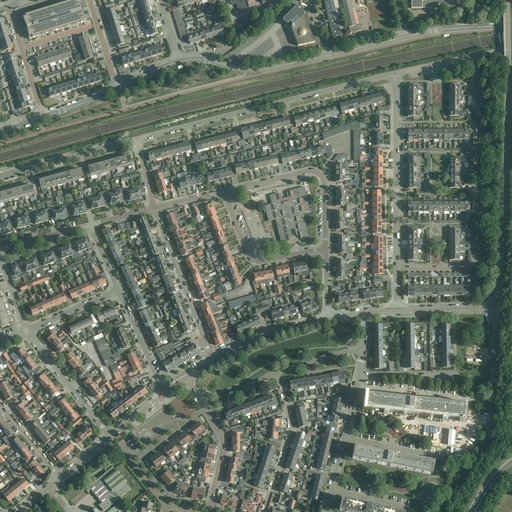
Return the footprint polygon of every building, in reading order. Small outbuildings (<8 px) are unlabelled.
[(24,18),(23,18),(25,25),(26,25),(27,30),(29,37),(32,37),(32,39),(58,31),(58,30),(60,30),(84,23),(83,21),(86,20),(84,13),(83,13),(82,8),(80,0),(77,1),(76,0),(74,0),(69,2),(70,3),(64,5),(64,3),(60,5),(60,6),(58,7),(57,5),(53,7),(54,8),(51,9),(51,7),(45,9),(45,11),(43,11),(42,10),(38,11),(39,13),(33,14),(33,13),(25,15),(26,17),(24,18)] [(185,9),(182,0),(178,0),(176,1),(179,8),(180,10),(185,9)] [(190,4),(188,0),(182,0),(185,9),(188,8),(187,5),(190,4)] [(230,0),(232,5),(237,3),(239,11),(249,8),(247,0),(249,0),(250,1),(252,0),(261,0),(263,3),(270,1),(269,0),(230,0)] [(341,36),(339,26),(343,25),(340,10),(336,11),(332,0),(324,2),(333,38),(341,36)] [(341,0),(349,28),(350,34),(362,31),(360,25),(356,26),(349,0),(341,0)] [(411,0),(411,9),(457,7),(456,0),(411,0)] [(108,18),(116,16),(114,10),(107,12),(108,18)] [(298,46),(315,43),(304,14),(293,25),(290,27),(295,32),(293,33),(298,46)] [(216,28),(218,36),(224,34),(223,29),(225,28),(222,19),(217,20),(218,24),(215,25),(215,26),(216,28)] [(154,22),(147,25),(144,26),(145,31),(146,31),(156,28),(154,22)] [(156,28),(146,31),(147,33),(149,33),(150,36),(151,36),(152,38),(158,37),(157,34),(156,28)] [(201,41),(199,34),(198,31),(192,32),(193,33),(196,43),(201,41)] [(196,43),(193,33),(187,35),(188,37),(190,45),(196,43)] [(80,45),(91,41),(91,40),(92,39),(92,37),(89,38),(89,36),(79,39),(80,45)] [(3,45),(10,43),(8,37),(0,39),(0,43),(1,46),(3,45)] [(124,41),(123,38),(116,40),(117,46),(121,45),(121,48),(128,46),(127,40),(124,41)] [(82,50),(92,47),(91,45),(94,44),(93,41),(92,42),(91,41),(80,45),(82,50)] [(10,43),(3,45),(5,51),(11,49),(10,43)] [(158,55),(155,48),(154,45),(149,47),(150,50),(152,57),(158,55)] [(71,59),(74,59),(73,56),(72,57),(71,54),(72,54),(70,47),(66,48),(66,46),(63,47),(64,48),(63,48),(66,59),(71,58),(71,59)] [(155,48),(158,55),(163,53),(161,46),(155,48)] [(66,59),(63,48),(62,48),(61,47),(59,48),(60,50),(58,51),(61,61),(66,59)] [(84,55),(95,52),(94,51),(96,50),(95,48),(92,49),(92,47),(82,50),(84,55)] [(61,61),(58,51),(55,52),(55,49),(52,50),(53,51),(52,51),(55,62),(61,61)] [(55,62),(52,51),(51,52),(51,51),(48,51),(49,54),(47,54),(50,64),(55,62)] [(84,61),(85,63),(87,62),(86,61),(96,58),(95,56),(97,55),(96,52),(95,53),(95,52),(84,55),(85,60),(84,61)] [(50,64),(47,54),(45,55),(44,53),(41,53),(42,55),(41,55),(45,66),(50,64)] [(45,66),(41,55),(40,55),(40,54),(37,55),(38,57),(36,58),(34,58),(36,65),(38,64),(39,67),(37,68),(38,70),(41,69),(40,67),(45,66)] [(124,58),(121,59),(123,66),(129,64),(127,57),(126,54),(124,55),(124,56),(124,58)] [(8,64),(15,62),(14,56),(7,58),(6,55),(0,56),(0,66),(3,65),(2,64),(1,64),(1,62),(0,61),(0,60),(1,60),(1,59),(4,58),(5,61),(7,60),(8,64)] [(94,76),(96,83),(102,81),(100,74),(99,71),(95,72),(96,75),(94,76)] [(56,95),(54,88),(48,90),(50,97),(56,95)] [(384,108),(381,109),(380,105),(381,105),(380,103),(383,102),(381,94),(375,95),(377,104),(379,112),(385,111),(384,108)] [(377,104),(375,95),(369,97),(371,105),(372,108),(374,107),(374,105),(377,104)] [(28,101),(21,103),(22,109),(30,107),(28,101)] [(329,109),(331,117),(332,121),(335,120),(334,116),(337,116),(335,108),(329,109)] [(319,120),(317,112),(311,114),(313,122),(314,124),(315,128),(317,128),(316,121),(319,120)] [(369,124),(382,124),(382,117),(381,114),(375,115),(375,117),(375,121),(372,121),(369,121),(369,124)] [(284,129),(285,134),(288,133),(286,127),(290,126),(288,118),(282,119),(284,127),(284,129)] [(353,131),(360,131),(360,120),(352,123),(354,127),(351,130),(353,131)] [(380,130),(382,130),(382,124),(369,124),(365,124),(365,126),(372,126),(372,127),(375,127),(375,130),(374,130),(374,132),(380,132),(380,130)] [(249,136),(247,128),(241,130),(243,138),(249,136)] [(369,140),(372,140),(382,140),(382,134),(380,134),(380,132),(374,132),(374,134),(372,134),(372,138),(369,138),(369,140)] [(230,135),(233,145),(234,149),(236,149),(235,144),(234,142),(238,141),(236,133),(230,135)] [(233,145),(230,135),(224,136),(226,144),(227,147),(233,145)] [(372,140),(369,140),(369,142),(372,142),(372,143),(372,146),(372,149),(374,149),(380,149),(380,146),(382,146),(382,140),(372,140)] [(203,150),(201,142),(195,144),(197,151),(203,150)] [(189,143),(183,145),(185,152),(191,151),(189,143)] [(316,148),(318,156),(324,155),(322,147),(324,146),(324,143),(321,144),(319,144),(319,147),(316,148)] [(270,157),(272,165),(278,164),(277,161),(279,160),(277,149),(276,149),(275,145),(273,146),(273,147),(273,148),(273,150),(274,150),(275,153),(272,154),(273,157),(270,157)] [(300,160),(298,152),(298,149),(294,150),(293,147),(291,147),(292,152),(292,154),(294,162),(300,160)] [(280,157),(279,148),(277,149),(279,160),(280,162),(282,161),(282,164),(283,164),(283,165),(286,164),(288,163),(287,155),(286,152),(283,153),(284,156),(280,157)] [(150,161),(156,160),(154,152),(148,153),(150,161)] [(407,158),(407,163),(420,163),(420,161),(418,161),(418,158),(418,154),(408,154),(408,158),(407,158)] [(243,172),(248,171),(246,163),(246,160),(242,161),(241,157),(239,158),(240,162),(241,165),(243,172)] [(252,170),(254,170),(252,162),(252,159),(250,159),(246,160),(246,163),(248,171),(249,171),(249,172),(252,171),(252,170)] [(344,170),(344,165),(350,165),(350,161),(344,161),(344,164),(335,164),(335,167),(334,167),(333,168),(333,170),(334,170),(335,170),(344,170)] [(218,169),(218,171),(220,179),(226,178),(222,163),(221,164),(221,168),(218,169)] [(222,163),(226,178),(232,176),(230,169),(228,169),(228,166),(227,167),(226,166),(225,166),(225,163),(222,163)] [(96,175),(94,166),(88,168),(89,169),(85,170),(88,177),(96,175)] [(212,173),(214,181),(220,179),(218,171),(218,169),(212,170),(212,173)] [(192,186),(191,178),(188,179),(187,172),(183,173),(187,188),(187,187),(192,186)] [(174,177),(176,183),(178,189),(180,188),(180,189),(184,188),(187,188),(183,173),(180,174),(177,175),(179,180),(175,180),(175,177),(174,177)] [(154,176),(156,182),(164,180),(170,178),(170,176),(167,177),(166,177),(163,177),(162,174),(154,176)] [(27,186),(29,196),(34,194),(34,196),(38,195),(35,184),(32,185),(27,186)] [(165,186),(157,188),(159,194),(174,190),(172,184),(168,185),(169,188),(166,189),(165,186)] [(137,189),(133,190),(136,200),(142,198),(141,193),(144,192),(142,185),(136,186),(137,189)] [(310,212),(308,203),(310,202),(309,197),(307,198),(304,187),(289,191),(289,192),(287,193),(288,198),(282,199),(281,194),(278,195),(278,194),(270,196),(272,205),(265,206),(265,208),(263,208),(264,213),(266,213),(268,222),(275,220),(281,244),(289,242),(288,238),(291,238),(290,230),(294,229),(297,236),(300,235),(301,239),(309,237),(303,213),(310,212)] [(125,197),(122,188),(117,189),(118,192),(114,193),(116,203),(123,201),(122,196),(124,195),(125,197)] [(136,200),(133,190),(129,192),(128,189),(123,190),(123,188),(122,188),(125,197),(128,196),(129,202),(136,200)] [(110,205),(116,203),(114,193),(110,195),(109,192),(104,193),(106,200),(109,199),(110,205)] [(103,201),(106,200),(104,193),(99,194),(99,197),(95,198),(98,208),(104,206),(103,201)] [(98,208),(95,198),(91,199),(90,197),(85,198),(88,207),(87,205),(90,204),(91,210),(98,208)] [(88,207),(85,198),(86,200),(80,201),(81,204),(77,205),(80,215),(86,213),(85,208),(88,207)] [(73,217),(80,215),(77,205),(73,206),(72,203),(67,205),(69,212),(72,211),(73,217)] [(66,213),(69,212),(67,205),(62,206),(63,209),(58,210),(61,220),(67,218),(66,213)] [(205,214),(214,210),(212,205),(205,207),(206,210),(204,211),(205,214)] [(48,209),(50,217),(53,216),(54,221),(61,220),(58,210),(54,211),(54,208),(48,210),(48,209)] [(50,217),(48,209),(43,210),(43,212),(39,213),(42,223),(48,221),(47,216),(50,215),(50,217)] [(336,218),(349,218),(349,214),(351,214),(351,212),(355,212),(355,209),(353,209),(346,209),(346,212),(336,212),(336,218)] [(168,219),(169,222),(175,220),(188,215),(185,210),(183,211),(183,213),(174,217),(173,214),(166,216),(167,217),(166,217),(167,220),(168,219)] [(35,224),(42,223),(39,213),(35,214),(35,212),(32,213),(32,212),(29,213),(31,220),(34,219),(35,224)] [(28,221),(31,220),(29,213),(24,214),(25,217),(21,218),(23,228),(30,226),(28,221)] [(216,216),(209,218),(209,219),(208,219),(209,221),(202,224),(199,226),(200,228),(203,226),(218,221),(216,216)] [(11,219),(13,228),(13,226),(15,225),(17,229),(23,228),(21,218),(14,220),(14,218),(11,219)] [(141,227),(148,224),(145,218),(139,221),(141,227)] [(13,228),(11,219),(6,221),(7,224),(2,225),(5,234),(11,233),(10,228),(13,228)] [(177,226),(183,223),(186,222),(185,220),(179,222),(179,221),(176,222),(175,220),(169,222),(171,228),(177,226)] [(177,226),(171,228),(173,233),(179,231),(194,226),(193,223),(178,229),(177,226)] [(143,232),(150,230),(148,224),(141,227),(143,232)] [(220,226),(213,229),(213,230),(212,230),(213,232),(206,234),(207,237),(222,232),(220,226)] [(419,235),(420,234),(420,231),(419,230),(417,230),(417,226),(411,226),(411,230),(407,230),(407,235),(418,235),(419,235)] [(111,234),(113,233),(116,232),(116,229),(110,231),(109,228),(102,231),(102,232),(101,233),(103,238),(111,234)] [(150,230),(143,232),(143,233),(140,234),(141,237),(137,239),(138,241),(152,236),(150,230)] [(103,238),(106,244),(114,240),(112,236),(118,234),(117,231),(116,232),(113,233),(111,234),(103,238)] [(179,231),(173,233),(175,239),(181,237),(182,237),(187,235),(186,232),(184,233),(183,232),(180,233),(179,231)] [(217,240),(224,237),(224,236),(225,236),(224,234),(223,233),(223,234),(222,232),(207,237),(204,238),(205,241),(216,237),(217,240)] [(338,242),(345,242),(345,239),(347,239),(347,237),(353,237),(353,234),(347,234),(347,236),(345,236),(338,236),(338,242)] [(181,237),(175,239),(177,245),(184,243),(196,238),(195,235),(183,240),(182,237),(181,237)] [(148,244),(155,242),(152,236),(138,241),(136,242),(137,245),(146,241),(148,244)] [(224,237),(217,240),(206,244),(207,246),(217,242),(218,244),(219,244),(219,245),(226,242),(227,241),(226,239),(225,239),(224,237)] [(80,241),(84,250),(88,249),(89,252),(94,250),(92,244),(89,245),(86,238),(80,241)] [(114,240),(106,244),(109,250),(124,242),(123,240),(115,243),(114,240)] [(77,250),(74,251),(77,258),(80,257),(78,253),(84,250),(80,241),(74,243),(77,250)] [(111,255),(119,252),(122,250),(120,247),(125,245),(124,242),(109,250),(111,255)] [(155,242),(148,244),(149,247),(139,250),(140,254),(142,253),(142,254),(157,248),(155,242)] [(69,245),(63,248),(67,257),(71,256),(72,260),(75,259),(77,263),(79,263),(77,258),(74,251),(72,252),(69,245)] [(222,254),(229,252),(227,246),(220,249),(221,250),(220,250),(221,252),(216,253),(216,254),(215,254),(215,255),(211,256),(212,258),(216,257),(222,254)] [(189,247),(180,250),(181,253),(180,254),(181,256),(182,256),(188,254),(187,251),(190,250),(189,247)] [(67,257),(63,248),(58,250),(60,256),(58,257),(57,256),(60,263),(63,262),(62,260),(67,257)] [(159,254),(157,248),(142,254),(143,256),(151,253),(152,256),(159,254)] [(60,263),(57,256),(55,257),(53,252),(46,255),(50,264),(54,262),(55,265),(60,263)] [(114,261),(122,257),(119,252),(111,255),(114,261)] [(224,260),(231,257),(229,252),(222,254),(224,260)] [(42,262),(39,263),(42,270),(47,268),(46,265),(50,264),(46,255),(40,257),(42,262)] [(155,259),(157,263),(151,265),(151,267),(165,262),(162,256),(155,259)] [(124,263),(122,257),(114,261),(116,266),(117,266),(118,266),(124,263)] [(231,257),(224,260),(225,262),(221,264),(222,267),(226,265),(233,262),(233,260),(234,259),(233,257),(232,257),(231,257)] [(337,266),(344,266),(344,263),(346,263),(346,262),(350,262),(350,260),(353,260),(353,257),(345,257),(345,260),(337,260),(337,262),(336,262),(336,266),(337,266)] [(188,266),(194,264),(192,258),(185,260),(186,261),(185,261),(186,264),(187,263),(188,266)] [(35,259),(29,261),(32,271),(36,269),(37,272),(42,270),(39,263),(37,264),(35,259)] [(28,272),(32,271),(29,261),(22,263),(24,268),(22,269),(24,277),(29,275),(28,272)] [(160,271),(167,268),(165,262),(151,267),(148,269),(149,271),(159,267),(160,271)] [(229,270),(235,268),(233,262),(226,265),(229,270)] [(299,264),(301,272),(307,271),(305,262),(299,264)] [(194,264),(188,266),(190,272),(196,269),(194,264)] [(301,272),(299,264),(293,265),(294,274),(298,273),(298,276),(302,276),(301,272)] [(19,278),(24,277),(22,269),(19,270),(17,265),(11,267),(14,277),(18,275),(19,278)] [(124,275),(130,272),(128,266),(121,269),(124,275)] [(282,267),(284,277),(288,277),(290,284),(293,284),(291,276),(289,276),(289,273),(288,266),(285,267),(284,266),(282,267)] [(284,277),(282,267),(279,268),(278,267),(276,268),(275,269),(277,276),(277,275),(278,279),(284,277)] [(167,268),(160,271),(161,274),(151,278),(151,279),(149,279),(150,281),(169,274),(167,268)] [(196,269),(190,272),(192,278),(208,272),(207,269),(201,271),(200,268),(199,268),(196,269)] [(227,277),(237,273),(237,271),(238,270),(237,268),(236,268),(235,268),(229,270),(225,272),(227,277)] [(94,273),(96,277),(100,286),(103,285),(103,286),(105,285),(105,284),(106,284),(103,277),(100,278),(99,276),(97,272),(96,269),(93,270),(94,273)] [(267,280),(268,282),(274,281),(273,278),(272,271),(269,272),(269,271),(266,272),(267,279),(267,280)] [(126,280),(133,277),(130,272),(124,275),(126,280)] [(194,283),(200,281),(203,280),(210,277),(209,275),(203,277),(202,274),(208,272),(192,278),(194,283)] [(267,279),(266,272),(263,273),(263,272),(260,273),(260,274),(262,284),(265,284),(265,286),(268,286),(268,282),(267,280),(267,279)] [(233,281),(239,278),(237,273),(227,277),(229,282),(233,281)] [(100,287),(100,286),(96,277),(93,279),(91,275),(90,274),(88,275),(89,276),(90,280),(92,282),(94,289),(97,288),(98,288),(100,287)] [(164,283),(171,280),(169,274),(150,281),(151,283),(153,283),(163,279),(164,283)] [(262,284),(260,274),(257,274),(254,274),(254,275),(254,278),(252,278),(254,286),(258,285),(260,290),(263,290),(262,284)] [(86,285),(89,291),(92,290),(92,291),(94,290),(94,289),(92,282),(88,284),(87,281),(86,278),(84,276),(82,277),(86,285)] [(129,286),(136,283),(133,277),(126,280),(129,286)] [(77,279),(80,287),(83,294),(86,293),(89,292),(88,292),(89,291),(86,285),(83,286),(80,278),(77,279)] [(233,281),(229,282),(226,284),(227,286),(234,284),(235,286),(242,284),(239,278),(233,281)] [(167,289),(174,286),(171,280),(164,283),(167,289)] [(203,280),(200,281),(194,283),(196,289),(203,287),(211,283),(210,281),(205,283),(203,280)] [(368,290),(369,290),(369,287),(365,288),(365,287),(362,287),(362,282),(358,283),(358,287),(360,297),(363,297),(364,300),(370,299),(368,290)] [(72,284),(75,290),(78,296),(81,295),(81,296),(83,295),(83,294),(80,287),(77,289),(76,286),(74,283),(72,284)] [(131,292),(138,289),(136,283),(129,286),(131,292)] [(62,285),(66,294),(67,296),(70,295),(72,299),(75,298),(77,297),(78,296),(75,290),(69,292),(68,290),(70,289),(69,285),(66,286),(65,284),(62,285)] [(63,294),(58,297),(60,303),(63,302),(64,302),(66,301),(64,295),(66,294),(62,285),(60,286),(63,294)] [(233,285),(222,289),(224,293),(235,289),(233,285)] [(174,286),(167,289),(169,295),(176,292),(174,286)] [(203,287),(196,289),(199,295),(213,289),(212,287),(210,288),(207,289),(204,290),(203,287)] [(358,301),(357,298),(360,297),(358,287),(356,287),(356,288),(356,289),(355,289),(350,289),(350,293),(351,302),(358,301)] [(375,289),(376,298),(382,297),(382,292),(383,291),(382,288),(375,289)] [(134,298),(141,295),(138,289),(131,292),(134,298)] [(213,289),(199,295),(200,297),(199,298),(200,300),(201,300),(210,297),(209,293),(212,292),(211,290),(213,289)] [(1,328),(11,325),(0,291),(0,292),(0,291),(0,328),(1,328)] [(345,303),(344,294),(344,291),(337,292),(338,295),(338,299),(337,299),(337,303),(339,303),(339,304),(345,303)] [(49,293),(51,296),(52,299),(55,306),(58,304),(58,305),(60,304),(60,303),(58,297),(54,298),(52,292),(49,293)] [(137,303),(143,300),(141,295),(134,298),(137,303)] [(170,305),(180,301),(177,295),(170,298),(171,301),(168,302),(169,303),(163,305),(164,307),(170,305)] [(38,298),(40,301),(44,311),(47,309),(47,310),(49,309),(49,308),(46,302),(43,303),(41,297),(38,298)] [(52,299),(46,302),(49,308),(52,307),(55,306),(54,306),(55,306),(52,299)] [(33,301),(35,307),(38,313),(41,312),(44,311),(43,311),(44,311),(40,301),(36,303),(35,300),(33,301)] [(143,300),(137,303),(139,309),(146,306),(143,300)] [(307,302),(310,312),(317,310),(313,300),(307,302)] [(172,311),(182,307),(180,301),(170,305),(172,311)] [(203,312),(209,309),(216,306),(216,304),(213,306),(211,302),(207,304),(207,303),(201,306),(201,307),(200,307),(201,309),(202,309),(203,312)] [(310,312),(307,302),(300,304),(303,314),(310,312)] [(287,304),(288,307),(290,315),(296,314),(294,306),(291,307),(290,304),(287,304)] [(38,313),(35,307),(32,308),(31,305),(28,306),(32,316),(35,314),(36,315),(38,314),(38,313)] [(284,317),(282,309),(281,305),(275,307),(276,311),(278,319),(284,317)] [(205,317),(212,315),(222,311),(221,309),(218,310),(216,306),(209,309),(203,312),(205,317)] [(182,307),(172,311),(174,317),(184,313),(182,307)] [(108,310),(112,319),(116,318),(117,321),(119,320),(114,308),(111,309),(110,308),(108,309),(108,310)] [(103,313),(106,319),(108,318),(110,321),(110,320),(111,323),(114,322),(112,319),(108,310),(105,311),(103,312),(103,313)] [(142,319),(151,315),(156,313),(155,310),(147,314),(146,310),(139,313),(142,319)] [(213,318),(212,315),(222,311),(212,315),(205,317),(208,323),(220,318),(227,316),(226,313),(213,318)] [(278,319),(276,311),(270,312),(272,320),(278,319)] [(100,322),(106,319),(103,313),(100,314),(99,313),(97,314),(97,315),(99,320),(96,321),(99,327),(101,332),(104,331),(100,322)] [(179,322),(186,319),(184,313),(174,317),(171,318),(171,321),(175,320),(176,323),(179,322)] [(99,327),(96,321),(96,320),(93,315),(91,316),(91,318),(88,319),(88,318),(86,319),(86,320),(89,327),(91,326),(92,328),(95,327),(96,328),(99,327)] [(144,325),(151,322),(154,321),(151,315),(142,319),(144,325)] [(252,320),(255,327),(261,324),(257,317),(252,320)] [(210,329),(216,326),(227,322),(226,320),(218,323),(217,320),(220,318),(208,323),(210,329)] [(186,319),(179,322),(181,325),(173,328),(174,331),(189,325),(186,319)] [(91,332),(90,329),(89,327),(86,320),(83,321),(82,321),(80,322),(80,323),(83,329),(86,328),(88,331),(89,334),(91,332)] [(255,327),(252,320),(246,322),(250,330),(255,327)] [(147,331),(153,328),(151,322),(144,325),(147,331)] [(212,334),(218,332),(224,330),(223,327),(221,328),(219,325),(227,322),(216,326),(210,329),(212,334)] [(250,330),(246,322),(240,325),(244,332),(250,330)] [(86,335),(83,329),(80,323),(77,324),(77,323),(75,324),(75,325),(74,325),(77,332),(80,330),(83,336),(86,335)] [(374,332),(382,331),(382,328),(391,328),(391,329),(394,329),(394,324),(391,324),(391,323),(381,324),(381,325),(374,325),(374,332)] [(80,337),(77,332),(74,325),(72,326),(71,326),(69,327),(69,328),(72,334),(75,333),(77,339),(80,337)] [(189,325),(174,331),(175,333),(183,330),(184,334),(191,331),(189,325)] [(244,332),(240,325),(235,327),(239,334),(244,332)] [(241,338),(262,328),(261,326),(240,335),(241,338)] [(103,332),(104,336),(116,332),(114,328),(110,330),(103,332)] [(149,336),(156,333),(153,328),(147,331),(149,336)] [(115,339),(125,335),(123,332),(125,331),(124,329),(123,329),(120,330),(116,332),(117,335),(114,336),(114,337),(111,338),(112,340),(115,339)] [(214,340),(220,338),(226,335),(225,333),(223,334),(222,331),(224,330),(218,332),(212,334),(214,340)] [(51,344),(52,344),(57,340),(54,336),(56,334),(53,331),(49,334),(51,337),(48,339),(50,342),(49,342),(51,344)] [(156,333),(149,336),(152,342),(160,338),(159,336),(158,337),(156,333)] [(125,335),(115,339),(117,342),(114,344),(114,345),(109,347),(110,348),(118,345),(121,344),(127,341),(126,338),(127,338),(126,335),(125,336),(125,335)] [(226,335),(220,338),(214,340),(215,343),(215,345),(216,345),(216,346),(223,343),(226,342),(223,337),(226,336),(226,335)] [(160,338),(152,342),(155,348),(161,345),(160,342),(168,338),(167,336),(165,336),(162,338),(160,338)] [(61,344),(57,340),(52,344),(54,346),(53,347),(55,349),(55,348),(55,349),(61,344)] [(63,355),(68,351),(66,348),(65,349),(63,347),(68,343),(66,340),(61,344),(55,349),(57,351),(57,352),(58,354),(59,353),(59,354),(61,352),(63,355)] [(127,341),(121,344),(122,347),(119,348),(116,349),(117,352),(120,350),(121,351),(123,349),(130,346),(128,343),(129,343),(128,341),(127,341)] [(172,343),(184,363),(199,354),(194,345),(186,350),(182,343),(179,344),(178,341),(172,343)] [(184,363),(172,343),(164,347),(155,351),(158,355),(157,355),(158,355),(160,359),(163,364),(168,373),(184,363)] [(69,363),(75,358),(76,357),(71,351),(76,347),(74,346),(69,351),(68,351),(63,355),(66,357),(65,358),(67,360),(67,361),(68,363),(69,362),(69,363)] [(0,351),(7,361),(10,359),(6,353),(3,349),(0,351)] [(17,361),(21,358),(26,353),(23,349),(17,353),(15,355),(17,358),(15,359),(17,361)] [(24,362),(30,358),(26,353),(21,358),(24,362)] [(130,361),(136,359),(135,356),(136,355),(135,353),(134,353),(127,356),(130,361)] [(26,368),(33,362),(30,358),(24,362),(26,365),(22,368),(24,370),(26,368)] [(79,363),(75,358),(69,363),(71,365),(72,367),(73,367),(79,363)] [(136,359),(130,361),(131,364),(128,365),(125,367),(121,369),(122,372),(129,368),(132,367),(139,364),(137,361),(138,361),(137,359),(136,359)] [(86,372),(85,370),(87,368),(86,368),(93,362),(92,360),(87,364),(82,368),(77,372),(79,374),(78,375),(80,377),(80,376),(81,377),(83,375),(85,378),(82,380),(90,375),(87,372),(86,372)] [(27,375),(30,379),(33,376),(39,372),(36,368),(37,367),(33,362),(26,368),(30,373),(27,375)] [(82,368),(79,363),(73,367),(75,370),(74,370),(76,372),(77,372),(82,368)] [(139,364),(132,367),(134,370),(128,373),(129,375),(141,370),(140,367),(139,364),(139,365),(139,364)] [(4,380),(11,376),(8,371),(1,375),(4,380)] [(37,379),(39,381),(35,385),(37,387),(41,384),(48,379),(46,380),(45,378),(46,377),(44,374),(37,379)] [(90,375),(82,380),(85,383),(84,384),(86,386),(85,387),(87,389),(87,388),(88,389),(93,384),(90,380),(93,378),(90,375)] [(30,379),(24,384),(26,386),(30,383),(35,379),(33,376),(30,379)] [(134,385),(136,388),(138,386),(136,384),(139,381),(137,378),(131,381),(132,382),(134,385)] [(41,384),(45,389),(51,383),(50,384),(49,383),(50,382),(48,379),(41,384)] [(0,389),(1,391),(10,386),(7,381),(4,382),(0,384),(0,389)] [(133,394),(137,399),(140,397),(140,398),(142,396),(138,390),(136,388),(134,385),(132,382),(129,385),(135,392),(133,394)] [(45,389),(47,391),(44,393),(46,395),(48,393),(55,388),(55,387),(54,388),(52,387),(54,386),(51,383),(45,389)] [(92,394),(97,389),(95,386),(97,385),(95,383),(93,384),(88,389),(90,391),(89,391),(91,393),(92,394)] [(10,386),(1,391),(4,396),(13,391),(11,388),(10,386)] [(138,390),(142,396),(145,394),(147,393),(147,392),(143,386),(138,390)] [(57,390),(55,388),(48,393),(51,396),(49,398),(51,401),(53,399),(52,397),(57,393),(56,392),(57,390)] [(101,394),(97,389),(92,394),(94,396),(93,396),(95,398),(96,398),(98,400),(102,397),(100,395),(101,394)] [(6,401),(13,398),(14,400),(16,398),(13,391),(4,396),(6,401)] [(137,399),(133,394),(130,396),(126,391),(124,392),(126,395),(128,397),(132,403),(135,401),(135,402),(137,400),(137,399)] [(35,400),(29,392),(24,395),(19,399),(21,401),(26,397),(29,395),(32,399),(34,401),(35,400)] [(123,397),(121,395),(120,393),(118,394),(123,401),(128,407),(130,405),(131,405),(132,404),(132,403),(128,397),(126,395),(123,397)] [(278,405),(275,397),(272,399),(271,395),(265,398),(268,406),(269,408),(278,405)] [(334,404),(342,406),(343,400),(341,400),(342,395),(335,396),(335,398),(332,398),(331,402),(330,403),(334,404)] [(463,419),(465,405),(464,405),(464,406),(414,401),(414,398),(409,398),(409,400),(367,396),(367,395),(365,408),(366,408),(366,407),(463,417),(463,418),(463,419)] [(62,409),(67,404),(66,403),(67,402),(65,399),(63,400),(60,397),(54,401),(57,405),(59,408),(57,410),(55,408),(48,414),(51,417),(53,416),(62,409)] [(259,400),(262,409),(268,406),(265,398),(259,400)] [(38,401),(45,409),(48,406),(49,406),(47,403),(45,405),(43,404),(42,402),(40,400),(38,401)] [(253,402),(256,411),(262,409),(259,400),(253,402)] [(118,405),(123,411),(125,409),(126,409),(128,408),(127,407),(128,407),(123,401),(118,405)] [(247,404),(251,413),(256,411),(253,402),(247,404)] [(18,414),(25,409),(23,406),(24,405),(23,403),(16,409),(17,410),(16,411),(18,414)] [(296,416),(305,414),(307,414),(306,410),(304,411),(303,408),(305,408),(304,403),(297,404),(298,409),(295,410),(296,416)] [(333,407),(332,410),(340,412),(342,406),(334,404),(330,403),(330,404),(330,405),(330,406),(333,407)] [(65,413),(71,409),(67,404),(62,409),(65,413)] [(242,407),(245,415),(251,413),(247,404),(242,407)] [(123,411),(118,405),(114,409),(118,414),(120,412),(121,413),(123,411),(122,411),(123,411)] [(118,414),(114,409),(112,407),(109,409),(111,411),(107,413),(110,417),(111,416),(113,418),(116,416),(116,417),(118,415),(118,414)] [(236,409),(239,417),(245,415),(242,407),(236,409)] [(23,418),(28,413),(26,411),(28,409),(26,408),(25,409),(18,414),(19,413),(23,418)] [(71,409),(65,413),(68,416),(63,420),(65,421),(69,418),(75,413),(71,409)] [(239,417),(236,409),(230,411),(233,420),(234,422),(237,421),(236,419),(239,417)] [(339,418),(340,412),(332,410),(330,410),(329,410),(328,414),(328,415),(331,416),(339,418)] [(29,420),(31,422),(37,417),(35,415),(32,418),(30,415),(32,413),(31,411),(28,413),(23,418),(27,422),(29,420)] [(230,421),(233,420),(230,411),(224,413),(226,417),(223,418),(225,423),(230,421)] [(30,427),(34,431),(44,424),(40,419),(43,416),(43,417),(45,415),(45,414),(46,414),(44,412),(37,417),(31,422),(33,425),(30,427)] [(76,412),(75,413),(69,418),(73,422),(78,418),(77,416),(78,415),(76,412)] [(337,424),(339,418),(331,416),(329,422),(329,425),(332,426),(332,423),(337,424)] [(4,433),(10,428),(9,427),(10,426),(7,423),(6,424),(1,429),(3,431),(0,433),(2,435),(4,433)] [(194,426),(200,434),(204,430),(205,432),(208,430),(204,425),(202,427),(199,423),(194,426)] [(38,436),(47,428),(45,429),(43,427),(45,425),(44,424),(34,431),(38,436)] [(325,434),(333,436),(335,430),(331,429),(332,426),(324,424),(322,430),(326,431),(325,434)] [(80,429),(82,431),(87,437),(92,433),(87,427),(85,425),(80,429)] [(193,433),(191,435),(194,440),(197,438),(196,437),(200,434),(194,426),(190,430),(193,433)] [(232,440),(239,440),(247,440),(247,437),(239,437),(239,432),(241,432),(241,431),(244,431),(243,427),(232,431),(232,434),(232,440)] [(14,433),(10,428),(4,433),(6,435),(2,439),(6,443),(15,436),(13,434),(14,433)] [(47,428),(38,436),(41,440),(49,434),(47,432),(49,430),(47,428)] [(87,437),(82,431),(77,435),(79,437),(82,440),(82,441),(87,437)] [(50,440),(48,438),(53,434),(51,432),(49,434),(41,440),(45,445),(50,440)] [(278,433),(263,432),(263,434),(265,435),(271,436),(271,439),(269,439),(269,441),(275,443),(275,440),(277,440),(278,433)] [(185,433),(181,436),(187,444),(191,440),(192,442),(194,440),(191,435),(188,437),(185,433)] [(295,439),(303,441),(306,442),(306,444),(311,446),(312,443),(307,441),(307,440),(304,439),(305,436),(297,433),(295,439)] [(17,438),(15,436),(6,443),(8,446),(10,444),(14,448),(21,442),(17,438)] [(180,445),(178,446),(183,452),(185,450),(182,447),(187,444),(181,436),(177,440),(180,445)] [(293,445),(301,447),(303,441),(295,439),(293,445)] [(17,453),(25,447),(21,442),(14,448),(16,451),(17,453)] [(64,446),(69,452),(71,451),(72,451),(73,451),(74,450),(74,449),(74,448),(68,442),(66,444),(64,442),(62,443),(64,446)] [(172,443),(168,447),(174,455),(179,452),(180,454),(183,452),(178,446),(176,448),(172,443)] [(204,446),(202,452),(213,454),(214,448),(210,447),(211,444),(205,443),(204,446)] [(301,447),(293,445),(291,450),(299,453),(302,454),(302,455),(308,457),(308,455),(303,453),(303,451),(300,450),(301,447)] [(69,452),(64,446),(61,448),(59,446),(57,448),(59,450),(64,456),(69,452)] [(237,453),(236,456),(251,458),(252,454),(242,453),(242,450),(242,446),(232,446),(232,453),(237,453)] [(265,452),(273,454),(275,449),(267,446),(265,452)] [(21,457),(28,451),(25,447),(17,453),(21,457)] [(174,455),(168,447),(164,450),(167,455),(165,456),(169,461),(171,460),(170,458),(174,455)] [(432,476),(434,463),(434,462),(434,464),(392,455),(393,453),(388,452),(388,454),(354,448),(355,447),(354,447),(352,460),(352,458),(432,474),(431,475),(432,476)] [(59,461),(64,456),(59,450),(56,452),(54,450),(52,452),(54,455),(52,457),(55,461),(57,459),(59,461)] [(289,456),(297,459),(299,453),(291,450),(289,456)] [(28,451),(21,457),(25,461),(26,460),(32,456),(28,451)] [(201,458),(201,461),(207,462),(207,459),(211,460),(213,454),(202,452),(201,458)] [(273,454),(265,452),(263,457),(271,460),(273,454)] [(159,453),(155,457),(160,464),(165,461),(159,453)] [(231,458),(230,464),(236,466),(237,463),(241,464),(242,463),(242,460),(250,461),(251,458),(236,456),(235,459),(231,458)] [(297,459),(289,456),(288,462),(296,464),(297,459)] [(162,466),(160,464),(155,457),(150,460),(153,464),(151,466),(156,472),(162,466)] [(271,460),(263,457),(261,463),(269,466),(271,460)] [(26,468),(29,466),(32,463),(29,459),(23,465),(26,468)] [(197,469),(198,470),(209,472),(210,466),(206,465),(207,462),(201,461),(199,460),(199,463),(198,463),(197,469)] [(33,471),(39,466),(35,461),(32,463),(29,466),(33,471)] [(296,464),(288,462),(286,468),(294,470),(296,464)] [(269,466),(261,463),(259,469),(267,472),(269,466)] [(326,465),(318,463),(317,468),(310,467),(310,470),(316,472),(317,469),(324,471),(326,465)] [(33,471),(28,475),(26,477),(28,480),(30,482),(37,476),(43,471),(39,466),(33,471)] [(103,511),(131,489),(125,482),(126,481),(117,470),(116,471),(113,467),(85,490),(88,493),(91,490),(101,503),(98,506),(103,511)] [(165,482),(172,476),(168,472),(170,471),(168,469),(163,472),(165,475),(161,478),(165,482)] [(203,477),(207,478),(209,472),(198,470),(197,469),(195,478),(199,479),(203,480),(203,477)] [(267,472),(259,469),(258,475),(266,477),(267,472)] [(283,480),(291,482),(293,476),(285,474),(283,480)] [(266,477),(258,475),(256,480),(264,483),(266,477)] [(174,485),(178,480),(177,478),(175,480),(172,476),(165,482),(168,486),(172,483),(174,485)] [(18,483),(24,490),(29,486),(23,479),(18,483)] [(180,494),(183,486),(179,484),(180,481),(178,480),(174,485),(177,486),(174,492),(180,494)] [(264,483),(256,480),(254,486),(262,489),(264,483)] [(281,485),(289,488),(291,482),(283,480),(281,485)] [(13,487),(19,494),(24,490),(18,483),(13,487)] [(189,493),(191,487),(189,486),(189,485),(184,483),(183,486),(180,494),(185,496),(187,492),(189,493)] [(289,488),(281,485),(279,491),(287,494),(289,488)] [(19,494),(13,487),(11,489),(9,487),(6,489),(8,491),(14,498),(19,494)] [(197,500),(199,488),(194,487),(194,488),(191,487),(189,493),(192,494),(191,498),(197,500)] [(309,492),(312,493),(320,495),(322,489),(314,487),(311,487),(310,491),(309,492)] [(202,501),(204,492),(205,489),(199,488),(197,500),(202,501)] [(14,498),(8,491),(6,494),(5,492),(3,494),(4,495),(9,502),(14,498)] [(311,499),(319,501),(320,495),(312,493),(309,492),(309,494),(308,498),(311,499)] [(227,506),(228,499),(222,497),(220,504),(227,506)] [(228,499),(227,506),(233,507),(236,508),(238,500),(237,498),(232,497),(231,500),(228,499)] [(247,511),(249,504),(250,498),(248,497),(247,500),(243,499),(242,503),(241,510),(247,511)] [(342,499),(339,511),(339,510),(346,511),(391,511),(371,507),(372,505),(367,503),(367,506),(342,500),(342,499)] [(139,507),(139,510),(144,511),(145,509),(152,510),(153,504),(144,502),(142,508),(139,507)]
